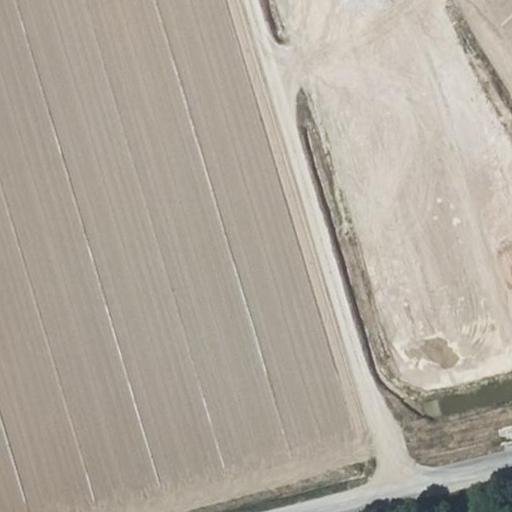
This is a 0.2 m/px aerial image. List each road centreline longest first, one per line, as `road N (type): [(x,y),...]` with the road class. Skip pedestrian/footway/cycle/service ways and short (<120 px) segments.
road 1 (track): [(403,494),(251,0)]
road 2 (tertiary): [(336,511),(511,467)]
